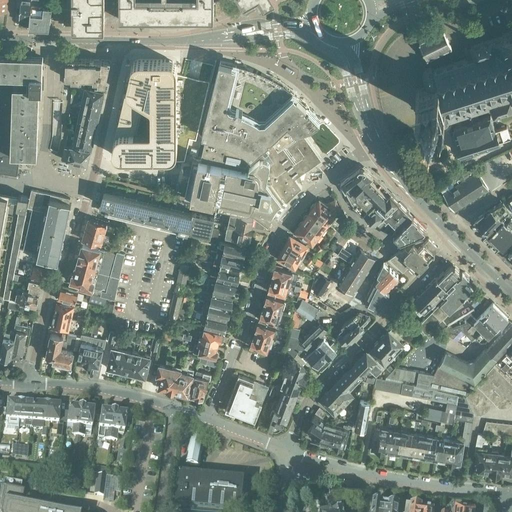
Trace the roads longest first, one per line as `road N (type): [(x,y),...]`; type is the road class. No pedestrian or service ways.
road 1 (residential): [(287,461),(299,409),(321,380),(457,241)]
road 2 (residential): [(204,423),(275,237),(329,178)]
road 3 (residential): [(511,497),(287,461)]
road 4 (secondary): [(225,36),(300,35),(337,55),(379,144)]
road 5 (residential): [(34,387),(48,299),(74,256),(93,185)]
road 6 (residential): [(363,151),(296,83),(234,53),(225,36)]
road 7 (residential): [(442,227),(394,246),(349,212),(329,178)]
road 8 (residential): [(93,185),(123,41)]
road 9 (residential): [(176,412),(105,389),(34,387)]
road 10 (residential): [(56,41),(47,180)]
